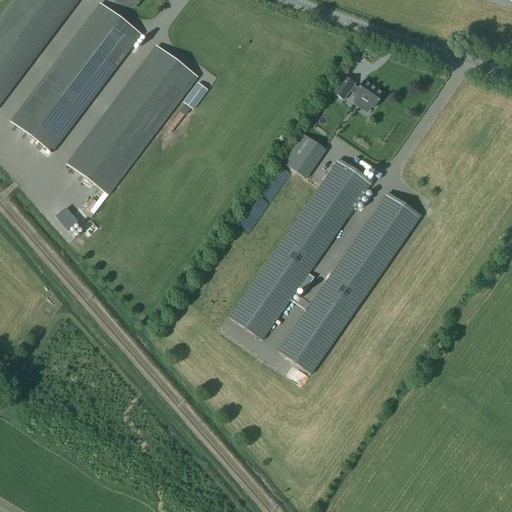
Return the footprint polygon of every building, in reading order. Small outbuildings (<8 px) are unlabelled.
[(0,103),(78,0),(13,0),(0,18),(0,103)] [(511,0),(480,0),(511,9),(511,0)] [(51,153),(139,36),(98,5),(10,122),(51,153)] [(107,196),(196,79),(155,48),(66,165),(107,196)] [(357,90),(352,87),(354,85),(344,78),(333,94),(343,101),(349,92),(357,97),(355,101),(362,106),(364,102),(373,109),(383,95),(363,81),(357,90)] [(196,84),(182,103),(192,110),(206,91),(196,84)] [(303,179),(323,150),(303,137),(283,165),(303,179)] [(261,342),(371,184),(338,160),(228,319),(261,342)] [(310,376),(420,217),(386,194),(277,353),(310,376)] [(59,228),(55,232),(63,239),(67,234),(59,228)]
